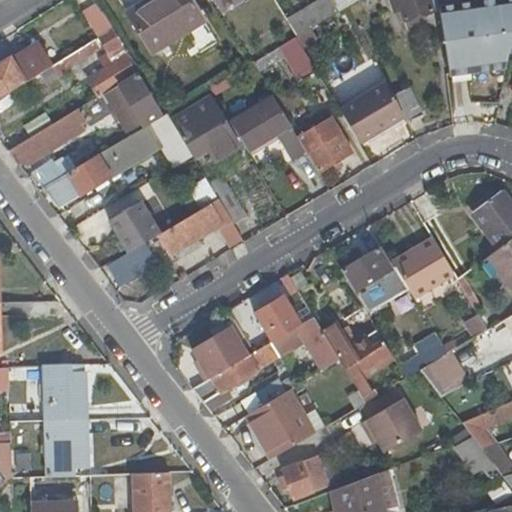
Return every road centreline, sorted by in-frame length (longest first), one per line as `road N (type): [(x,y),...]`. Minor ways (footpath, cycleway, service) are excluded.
road 1 (residential): [(511,155),(438,157),(121,337)]
road 2 (residential): [(255,511),(121,337)]
road 3 (residential): [(121,337),(0,182)]
